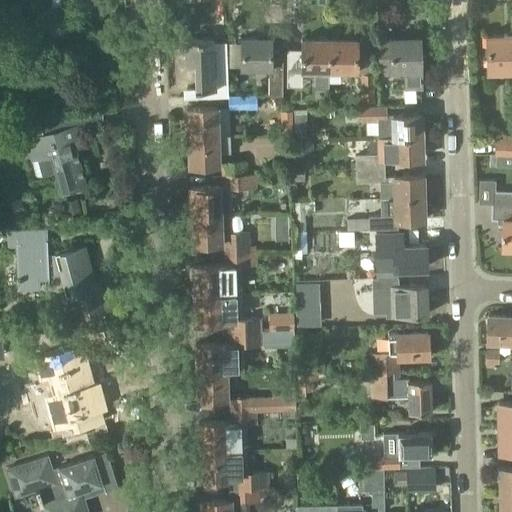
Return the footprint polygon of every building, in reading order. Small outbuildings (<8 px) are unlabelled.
[(511,70),(511,34),(487,35),(489,71),(511,70)] [(184,50),(186,50),(186,61),(195,61),(196,88),(187,88),(187,97),(197,96),(216,96),(229,95),(229,71),(215,72),(214,48),(214,37),(193,38),(193,36),(183,36),(184,50)] [(282,38),(242,39),(242,67),(270,66),(270,96),(282,96),(282,79),(282,38)] [(420,38),(390,38),(390,39),(391,51),(379,51),(380,75),(392,74),(391,67),(405,67),(406,88),(406,90),(419,89),(418,67),(421,67),(421,66),(424,66),(423,53),(420,53),(420,38)] [(302,70),(316,70),(316,87),(330,87),(330,70),(329,70),(329,39),(303,39),(302,70)] [(329,39),(329,70),(330,70),(357,70),(357,39),(329,39)] [(362,74),(363,97),(363,101),(374,101),(374,97),(374,74),(362,74)] [(257,97),(246,97),(239,97),(231,97),(232,109),(239,108),(257,108),(257,97)] [(378,120),(379,137),(392,136),(422,135),(421,113),(392,114),(385,114),(385,106),(379,106),(358,107),(358,121),(378,120)] [(188,108),(188,113),(186,113),(186,121),(188,121),(189,137),(217,136),(228,135),(228,107),(188,108)] [(41,112),(46,132),(23,138),(29,160),(33,159),(36,174),(56,170),(61,190),(86,183),(76,145),(84,143),(78,123),(83,122),(86,110),(41,112)] [(228,135),(217,136),(189,137),(190,165),(218,164),(218,152),(229,152),(228,135)] [(392,136),(379,137),(379,150),(387,150),(387,157),(393,157),(393,158),(422,158),(422,135),(392,136)] [(511,152),(511,135),(503,135),(503,141),(495,141),(495,152),(511,152)] [(490,152),(489,164),(511,164),(511,152),(495,152),(490,152)] [(355,154),(355,162),(355,168),(384,167),(383,153),(355,154)] [(239,162),(223,163),(223,175),(247,174),(246,162),(239,162)] [(384,167),(355,168),(355,173),(356,181),(384,180),(384,167)] [(380,198),(423,196),(423,173),(393,174),(393,175),(388,176),(388,184),(376,185),(377,198),(380,198)] [(223,175),(224,187),(219,187),(219,186),(191,187),(191,191),(189,191),(189,200),(191,200),(192,215),(231,214),(230,187),(257,185),(256,174),(247,174),(223,175)] [(511,191),(493,190),(492,218),(503,218),(502,246),(511,247),(511,246),(511,191)] [(380,198),(381,215),(369,215),(369,218),(348,219),(349,229),(396,228),(396,220),(424,219),(423,196),(380,198)] [(77,198),(64,201),(67,214),(80,210),(77,198)] [(314,201),(304,201),(304,214),(314,214),(314,201)] [(221,233),(226,233),(232,233),(231,214),(192,215),(193,244),(221,243),(221,233)] [(294,231),(304,231),(304,219),(294,220),(294,231)] [(8,229),(9,246),(18,246),(20,288),(39,287),(39,276),(48,276),(48,274),(61,273),(67,294),(71,293),(74,307),(105,299),(100,284),(96,285),(86,245),(55,253),(48,254),(48,239),(46,239),(46,228),(8,229)] [(295,253),(305,252),(304,231),(294,231),(295,253)] [(353,231),(340,232),(340,243),(350,243),(353,240),(353,231)] [(232,233),(226,233),(226,253),(249,252),(249,233),(239,233),(232,233)] [(381,233),(376,234),(377,276),(398,276),(397,269),(426,268),(425,244),(408,245),(402,245),(402,239),(401,233),(381,233)] [(194,294),(223,293),(234,292),(242,292),(256,293),(256,265),(250,265),(249,252),(226,253),(226,266),(222,266),(222,265),(193,266),(193,270),(192,270),(192,278),(194,278),(194,294)] [(377,276),(372,277),(373,311),(387,311),(387,315),(428,314),(427,284),(398,285),(398,276),(377,276)] [(242,292),(234,292),(223,293),(194,294),(195,322),(228,321),(243,320),(242,292)] [(294,314),(270,314),(270,330),(294,330),(294,314)] [(511,315),(488,314),(488,339),(511,340),(511,315)] [(243,320),(228,321),(229,332),(252,331),(261,331),(260,320),(243,320)] [(229,332),(229,343),(196,344),(196,348),(195,348),(195,357),(197,357),(197,372),(226,371),(242,371),(241,343),(261,343),(261,331),(252,331),(229,332)] [(396,333),(396,337),(392,338),(392,352),(373,353),(373,372),(399,371),(398,357),(429,356),(428,332),(396,333)] [(72,346),(26,358),(27,361),(38,358),(41,370),(46,369),(46,372),(50,371),(53,379),(43,382),(51,412),(48,412),(49,415),(63,411),(64,417),(93,409),(93,407),(90,408),(87,398),(93,397),(89,383),(84,384),(79,367),(85,366),(84,363),(83,364),(81,354),(85,353),(84,351),(73,354),(72,348),(72,346)] [(487,349),(486,366),(495,366),(495,361),(500,362),(500,350),(487,349)] [(197,372),(198,401),(227,400),(226,371),(197,372)] [(399,371),(373,372),(373,379),(370,379),(371,396),(385,396),(385,393),(401,392),(401,395),(407,395),(407,411),(431,411),(430,379),(408,379),(408,376),(399,376),(399,371)] [(305,384),(305,392),(316,392),(315,384),(305,384)] [(274,397),(255,397),(239,398),(232,398),(232,411),(255,410),(295,408),(295,392),(274,393),(274,397)] [(499,426),(511,425),(511,400),(499,401),(499,426)] [(229,450),(245,449),(244,422),(256,422),(255,410),(232,411),(232,422),(228,422),(199,423),(199,427),(197,427),(198,435),(199,435),(200,451),(229,450)] [(511,425),(499,426),(500,450),(511,450),(511,425)] [(398,446),(398,455),(432,454),(432,432),(415,432),(415,429),(405,429),(405,433),(383,433),(384,446),(398,446)] [(358,455),(359,468),(372,468),(384,467),(398,467),(398,455),(398,446),(384,446),(384,455),(358,455)] [(230,478),(234,478),(235,489),(258,488),(267,488),(266,472),(250,473),(250,476),(246,476),(245,449),(229,450),(200,451),(201,479),(230,478)] [(104,490),(94,455),(52,468),(48,454),(6,467),(15,496),(36,490),(42,511),(88,511),(82,489),(67,493),(63,480),(83,474),(90,494),(104,490)] [(501,492),(511,491),(511,466),(500,467),(501,492)] [(372,468),(372,489),(384,489),(384,467),(372,468)] [(372,489),(372,468),(359,468),(359,490),(372,489)] [(406,471),(407,484),(432,483),(432,470),(406,471)] [(407,484),(406,471),(397,472),(397,484),(407,484)] [(231,500),(202,501),(202,505),(200,505),(200,511),(242,511),(242,501),(258,501),(258,488),(235,489),(235,500),(231,500)] [(511,511),(511,491),(501,492),(501,511),(511,511)]
